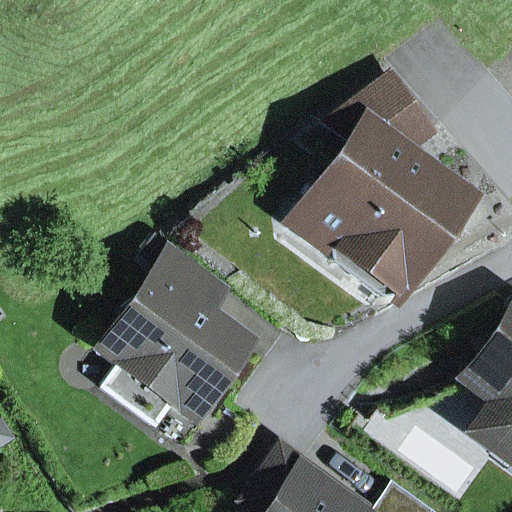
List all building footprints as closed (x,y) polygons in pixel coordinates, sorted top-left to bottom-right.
[(378,297),(391,295),(463,199),(399,155),(427,132),(387,76),(323,122),(349,142),(296,214),(334,242),(328,249),(330,262),(378,297)] [(328,249),(334,242),(296,214),(285,229),(330,262),(328,249)] [(200,313),(221,285),(171,249),(150,277),(200,313)] [(151,426),(171,399),(190,413),(241,343),(200,313),(150,277),(135,298),(119,310),(123,314),(99,347),(118,361),(99,388),(151,426)] [(511,308),(462,377),(492,399),(475,423),(477,437),(502,455),(511,453),(511,308)] [(252,511),(361,511),(275,451),(238,501),(252,511)] [(432,511),(390,481),(366,511),(432,511)]
